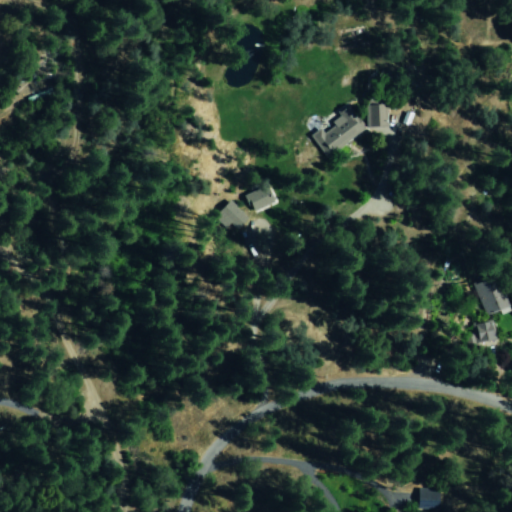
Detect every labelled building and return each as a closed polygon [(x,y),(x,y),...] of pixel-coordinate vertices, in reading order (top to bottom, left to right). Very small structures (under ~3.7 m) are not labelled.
[(342,140),(339,135),(346,131),(336,115),(304,135),(315,152),(327,144),(330,148),(342,140)] [(242,210),(261,203),(255,187),(236,194),(242,210)] [(229,227),(239,217),(222,199),(205,214),(217,226),(223,221),(229,227)] [(492,307),(488,288),(471,291),(476,311),(492,307)] [(462,344),(490,336),(485,317),(464,323),(466,331),(459,333),(462,344)]
